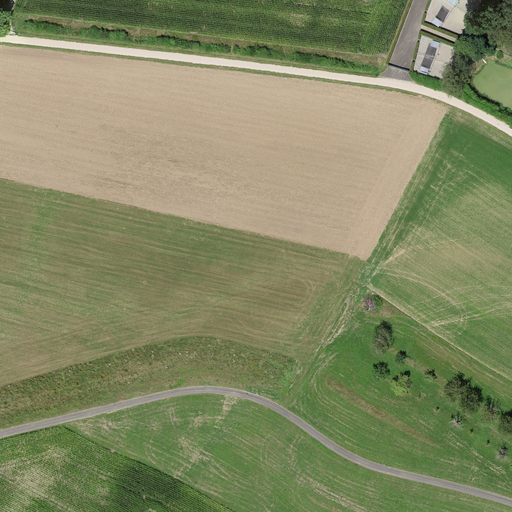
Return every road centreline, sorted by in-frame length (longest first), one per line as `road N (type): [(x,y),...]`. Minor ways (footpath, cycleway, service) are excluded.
road 1 (track): [(511,503),(381,468),(273,407),(208,390),(0,436)]
road 2 (track): [(511,133),(396,85),(0,38)]
